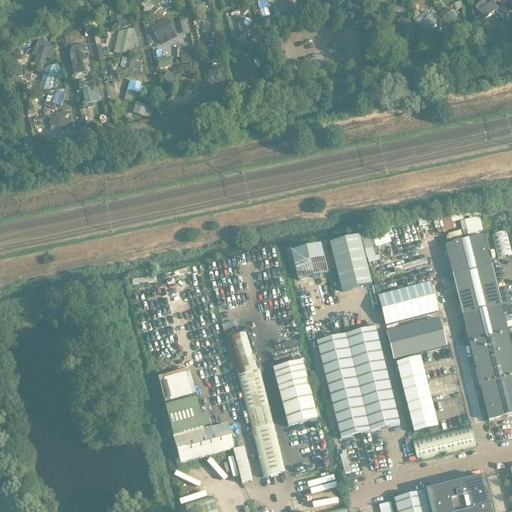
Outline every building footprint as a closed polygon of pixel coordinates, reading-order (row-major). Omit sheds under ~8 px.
[(511,11),(511,6),(506,0),(503,0),(499,4),(508,15),(511,11)] [(291,12),(289,1),(272,5),(274,14),(280,13),(281,15),(291,12)] [(493,12),(483,1),(475,8),(485,19),(493,12)] [(147,8),(154,15),(160,10),(153,2),(147,8)] [(461,26),(446,9),(439,16),(448,27),(450,26),(455,31),(461,26)] [(127,18),(124,10),(114,14),(117,21),(127,18)] [(243,29),(239,12),(231,14),(235,31),(243,29)] [(436,24),(425,12),(419,18),(423,21),(418,26),(422,30),(425,28),(428,31),(436,24)] [(414,29),(408,21),(405,23),(402,18),(395,23),(401,32),(399,34),(402,38),(414,29)] [(214,34),(211,19),(202,21),(205,36),(214,34)] [(152,32),(159,39),(165,33),(158,26),(152,32)] [(123,37),(120,47),(128,49),(130,39),(123,37)] [(43,67),(49,50),(40,47),(39,50),(35,49),(33,56),(37,57),(35,65),(43,67)] [(157,55),(164,62),(170,57),(163,49),(157,55)] [(84,60),(88,59),(87,54),(83,55),(82,51),(71,53),(73,63),(71,64),(73,69),(85,66),(84,60)] [(140,75),(142,65),(136,64),(136,62),(128,60),(124,74),(132,77),(132,74),(140,75)] [(242,62),(244,72),(252,70),(250,60),(242,62)] [(48,92),(53,76),(61,79),(58,66),(46,68),(39,89),(48,92)] [(224,82),(221,67),(208,70),(210,79),(215,78),(216,83),(224,82)] [(163,79),(170,86),(176,80),(169,73),(163,79)] [(146,90),(140,88),(141,85),(131,82),(128,91),(138,95),(139,94),(144,96),(146,90)] [(60,108),(64,98),(49,93),(44,107),(55,111),(56,106),(60,108)] [(83,96),(85,105),(93,104),(91,94),(83,96)] [(167,102),(174,110),(181,104),(174,97),(167,102)] [(151,120),(154,110),(136,104),(133,114),(151,120)] [(67,132),(70,122),(65,120),(67,114),(52,115),(50,119),(51,120),(49,126),(51,127),(49,133),(60,136),(62,130),(67,132)] [(459,229),(455,213),(450,214),(450,213),(437,216),(437,217),(432,218),(435,230),(436,230),(437,234),(459,229)] [(386,228),(371,232),(375,247),(390,243),(386,228)] [(497,259),(511,255),(511,254),(507,232),(492,236),(497,259)] [(358,237),(330,244),(342,293),(371,286),(358,237)] [(511,415),(511,349),(484,237),(445,247),(488,421),(511,415)] [(321,246),(292,253),(299,282),(328,275),(321,246)] [(378,298),(385,327),(438,313),(430,284),(378,298)] [(440,320),(386,334),(393,362),(447,348),(440,320)] [(375,329),(316,343),(341,441),(399,426),(375,329)] [(264,479),(285,473),(273,425),(260,371),(248,334),(227,341),(238,379),(252,431),(264,479)] [(426,381),(420,358),(396,364),(402,387),(408,410),(414,434),(438,428),(432,404),(426,381)] [(275,371),(290,428),(320,421),(304,364),(275,371)] [(196,400),(165,408),(173,439),(204,431),(201,418),(196,400)] [(173,439),(172,440),(178,464),(234,450),(227,425),(212,429),(211,429),(204,431),(173,439)] [(470,426),(412,440),(417,462),(476,448),(470,426)] [(234,451),(233,452),(242,484),(252,482),(243,449),(234,451)] [(340,456),(345,475),(351,474),(345,455),(340,456)] [(484,477),(426,493),(430,511),(493,511),(492,508),(493,508),(493,507),(492,507),(484,477)] [(428,511),(423,493),(394,500),(397,511),(428,511)] [(217,511),(214,498),(186,506),(187,511),(217,511)] [(393,511),(391,502),(379,505),(381,511),(393,511)]
